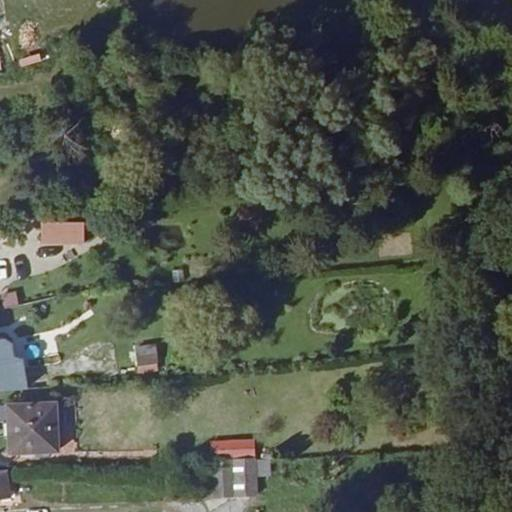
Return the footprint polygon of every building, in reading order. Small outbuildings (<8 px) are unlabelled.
[(43,247),(85,246),(85,231),(42,232),(43,247)] [(0,395),(21,394),(19,364),(11,358),(11,353),(5,346),(0,345),(0,395)] [(134,347),(136,375),(159,373),(157,346),(134,347)] [(7,410),(11,457),(59,454),(56,407),(7,410)] [(249,495),(248,468),(216,469),(217,500),(236,499),(236,496),(249,495)] [(10,476),(0,476),(0,503),(13,503),(10,476)]
